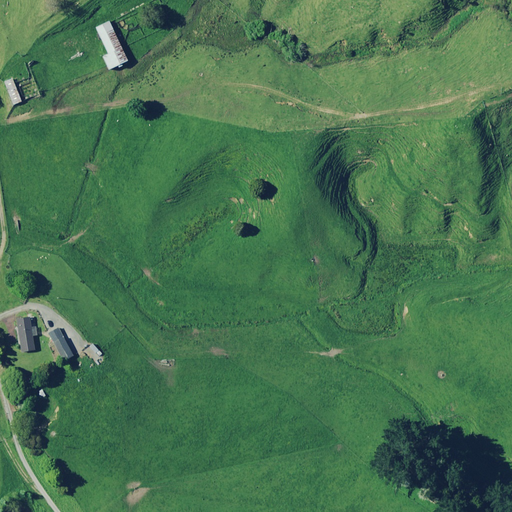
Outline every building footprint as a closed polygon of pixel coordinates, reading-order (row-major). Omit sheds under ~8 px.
[(117,66),(119,69),(123,66),(122,63),(128,61),(109,22),(96,28),(108,54),(103,56),(109,69),(117,66)] [(21,102),(12,79),(4,82),(13,105),(21,102)] [(31,328),(30,318),(16,321),(21,352),(35,350),(32,336),(37,335),(35,327),(31,328)] [(73,356),(58,328),(48,333),(63,361),(73,356)] [(45,396),(42,389),(36,392),(39,399),(45,396)]
